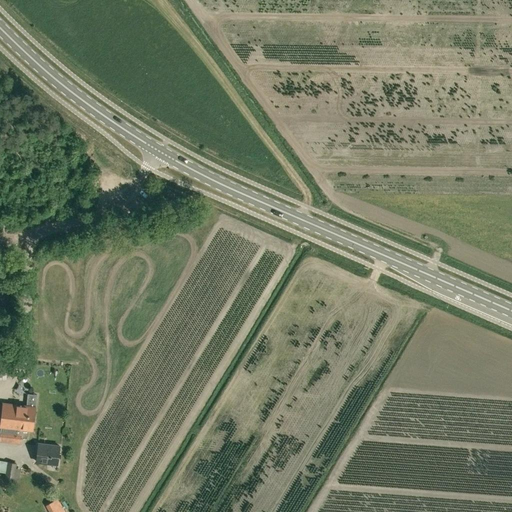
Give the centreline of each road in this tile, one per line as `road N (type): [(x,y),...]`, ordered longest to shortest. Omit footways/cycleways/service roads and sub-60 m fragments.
road 1 (secondary): [(159,152),(511,311)]
road 2 (secondary): [(0,28),(76,97),(159,152)]
road 3 (track): [(0,241),(116,206)]
